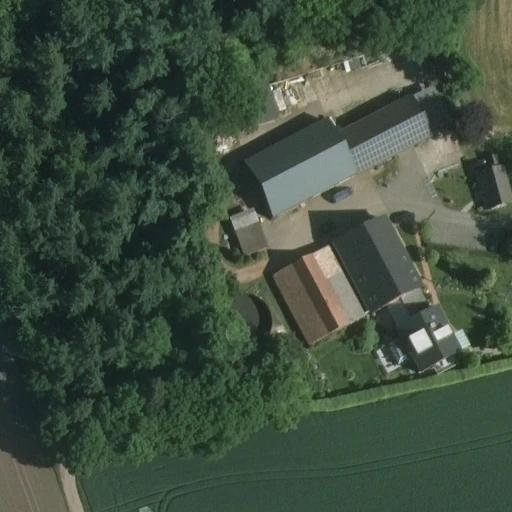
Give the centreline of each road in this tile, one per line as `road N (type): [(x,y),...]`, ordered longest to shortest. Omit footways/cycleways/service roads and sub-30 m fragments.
road 1 (track): [(78,511),(67,454),(78,422),(150,310),(190,275),(271,248)]
road 2 (track): [(0,269),(67,454)]
